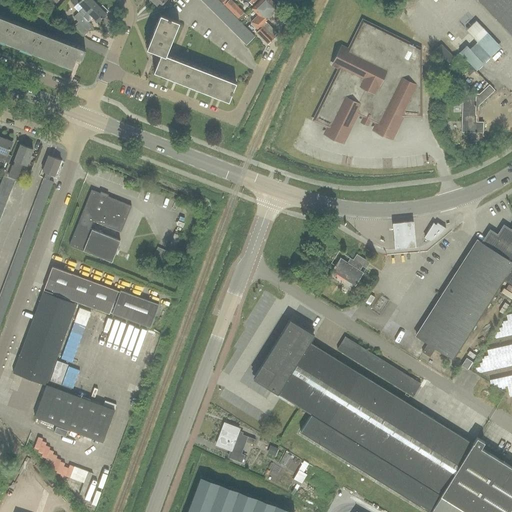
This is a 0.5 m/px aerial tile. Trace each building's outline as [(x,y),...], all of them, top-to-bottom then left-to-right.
[(73,17),(78,22),(79,22),(96,4),(93,0),(92,0),(71,0),(70,2),(75,6),(78,3),(83,8),(73,17)] [(215,0),(208,7),(213,11),(221,3),(218,0),(215,0)] [(240,21),(246,15),(230,0),(229,0),(225,5),(240,21)] [(261,0),(252,9),(259,15),(272,2),(270,0),(261,0)] [(511,0),(477,0),(511,36),(511,0)] [(279,8),(272,2),(259,15),(251,22),(259,30),(256,33),(268,44),(278,34),(265,21),(279,8)] [(213,11),(217,15),(225,7),(221,3),(213,11)] [(100,7),(96,4),(79,22),(78,22),(74,26),(84,36),(89,31),(86,28),(90,24),(88,22),(92,17),(97,22),(106,14),(106,13),(108,11),(102,5),(100,7)] [(217,15),(221,20),(230,11),(225,7),(217,15)] [(221,20),(225,24),(234,15),(230,11),(221,20)] [(214,74),(193,66),(172,58),(166,56),(179,22),(160,15),(147,49),(162,55),(155,73),(164,77),(185,85),(206,93),(229,102),(236,83),(214,74)] [(225,24),(230,28),(238,19),(234,15),(225,24)] [(0,40),(6,43),(14,23),(0,17),(0,40)] [(230,28),(234,32),(242,24),(238,19),(230,28)] [(348,51),(341,48),(333,63),(341,67),(315,120),(330,127),(326,135),(342,143),(357,113),(365,116),(362,122),(368,125),(371,119),(379,123),(375,131),(391,138),(402,116),(421,116),(421,49),(363,21),(348,51)] [(80,64),(85,51),(14,23),(6,43),(72,68),(75,62),(80,64)] [(234,32),(238,37),(247,28),(242,24),(234,32)] [(238,37),(242,41),(251,32),(247,28),(238,37)] [(473,37),(478,43),(470,50),(466,47),(460,53),(477,70),(501,47),(483,28),(473,37)] [(255,36),(251,32),(242,41),(247,45),(255,36)] [(435,50),(446,63),(454,56),(444,43),(435,50)] [(479,105),(495,90),(489,84),(480,93),(463,92),(462,122),(465,122),(464,131),(471,131),(471,132),(483,133),(484,121),(476,121),(476,110),(479,110),(479,105)] [(0,151),(7,155),(12,142),(2,138),(0,137),(0,151)] [(18,148),(20,141),(14,139),(12,147),(18,148)] [(32,149),(20,144),(12,165),(7,164),(3,176),(2,175),(2,177),(14,181),(15,182),(15,180),(20,168),(22,163),(26,165),(32,149)] [(42,171),(46,172),(44,178),(49,180),(51,174),(55,176),(56,175),(55,175),(58,167),(59,167),(60,165),(59,165),(61,161),(62,160),(48,155),(48,156),(42,171)] [(0,182),(12,187),(14,181),(2,177),(0,182)] [(54,182),(49,180),(44,178),(42,183),(51,187),(53,183),(54,182)] [(0,188),(10,192),(12,187),(0,182),(0,188)] [(40,188),(49,192),(51,187),(42,183),(40,188)] [(0,194),(8,198),(10,192),(0,188),(0,194)] [(38,193),(48,197),(48,194),(49,194),(50,193),(49,193),(49,192),(40,188),(38,193)] [(132,206),(92,190),(70,245),(113,262),(121,241),(91,228),(94,221),(122,232),(132,206)] [(36,198),(46,202),(48,197),(38,193),(36,198)] [(34,203),(44,207),(44,205),(45,205),(45,204),(46,202),(36,198),(34,203)] [(33,208),(42,212),(44,207),(34,203),(33,208)] [(31,213),(40,217),(40,216),(41,216),(40,215),(42,212),(33,208),(31,213)] [(29,218),(38,222),(40,217),(31,213),(29,218)] [(27,223),(37,227),(37,226),(38,222),(29,218),(27,223)] [(391,220),(394,247),(415,245),(412,219),(391,220)] [(25,229),(34,232),(36,227),(37,227),(27,223),(25,229)] [(431,241),(446,228),(438,223),(436,225),(434,224),(435,223),(434,223),(433,224),(434,224),(425,237),(428,239),(427,239),(428,240),(428,239),(431,241)] [(511,284),(511,229),(511,230),(504,225),(498,235),(490,230),(482,243),(478,240),(417,336),(428,343),(422,352),(430,357),(436,348),(453,359),(504,279),(511,284)] [(23,234),(33,237),(33,236),(34,232),(25,229),(23,234)] [(21,239),(31,242),(31,241),(32,237),(33,237),(23,234),(21,239)] [(19,244),(29,247),(31,242),(21,239),(19,244)] [(18,249),(27,252),(28,249),(29,248),(29,247),(19,244),(18,249)] [(173,253),(158,247),(154,257),(169,263),(173,253)] [(16,254),(25,257),(27,252),(18,249),(16,254)] [(25,258),(25,257),(16,254),(14,259),(23,262),(24,260),(25,260),(25,258)] [(351,258),(348,262),(341,258),(332,271),(355,286),(364,273),(360,270),(363,266),(366,269),(370,263),(357,254),(353,260),(351,258)] [(12,264),(21,267),(23,262),(14,259),(12,264)] [(10,269),(19,272),(21,269),(21,268),(21,267),(12,264),(10,269)] [(109,314),(118,291),(53,267),(44,290),(109,314)] [(8,274),(18,277),(19,274),(19,273),(19,272),(10,269),(8,274)] [(6,279),(16,282),(18,277),(8,274),(6,279)] [(5,284),(14,288),(15,285),(16,284),(15,284),(16,282),(6,279),(5,284)] [(3,289),(12,293),(14,288),(5,284),(3,289)] [(1,294),(10,298),(11,295),(12,294),(11,294),(12,293),(3,289),(1,294)] [(121,290),(112,313),(150,327),(159,304),(121,290)] [(50,380),(48,379),(52,369),(53,369),(53,368),(52,368),(58,353),(59,352),(58,352),(64,337),(65,336),(64,336),(70,320),(71,321),(71,320),(76,304),(43,291),(13,372),(46,385),(34,416),(103,442),(115,409),(69,393),(71,388),(61,384),(50,380)] [(0,296),(0,299),(8,303),(9,300),(10,300),(10,299),(10,298),(1,294),(0,296)] [(0,305),(6,308),(8,303),(0,299),(0,305)] [(267,386),(312,414),(301,432),(430,511),(465,511),(466,511),(468,511),(508,511),(511,506),(511,467),(480,448),(484,442),(477,438),(473,444),(310,342),(314,334),(291,320),(255,378),(267,386)] [(345,337),(337,350),(413,397),(421,384),(345,337)] [(472,361),(467,358),(462,365),(467,369),(472,361)] [(61,384),(68,365),(57,361),(50,380),(61,384)] [(228,429),(223,428),(217,444),(231,449),(229,456),(242,461),(245,454),(241,453),(246,441),(254,444),(256,439),(247,436),(238,433),(239,428),(230,425),(228,429)] [(272,446),(269,454),(275,456),(278,449),(272,446)] [(306,471),(311,462),(305,459),(296,477),(303,482),(309,473),(306,471)] [(293,511),(295,509),(202,473),(187,511),(293,511)]
